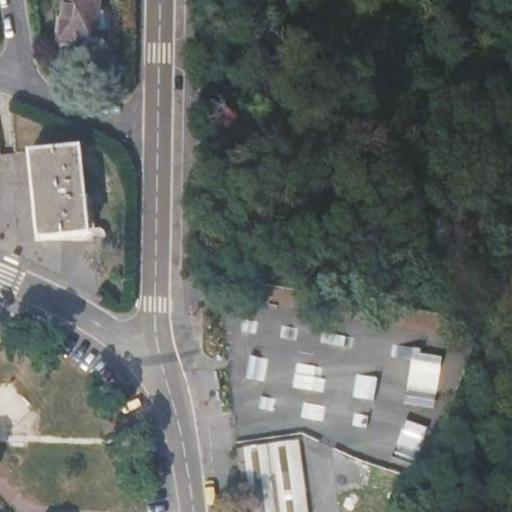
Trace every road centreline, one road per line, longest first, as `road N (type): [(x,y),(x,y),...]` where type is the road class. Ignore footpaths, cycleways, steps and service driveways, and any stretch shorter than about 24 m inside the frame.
road 1 (residential): [(156,352),(156,141)]
road 2 (residential): [(156,352),(0,280)]
road 3 (residential): [(194,511),(178,415),(156,352)]
road 4 (residential): [(156,141),(159,0)]
road 5 (residential): [(26,89),(156,141)]
